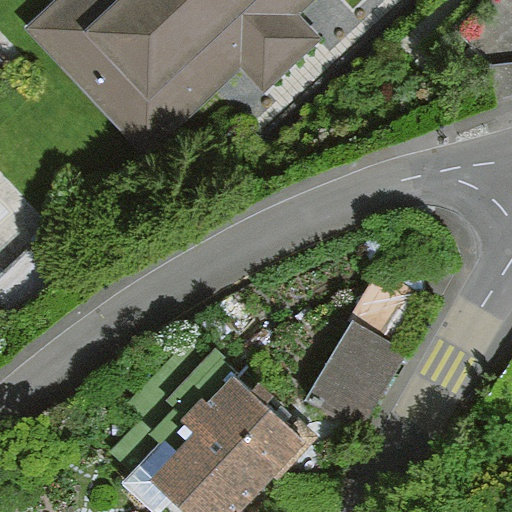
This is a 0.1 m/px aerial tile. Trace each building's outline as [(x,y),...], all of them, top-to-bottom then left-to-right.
[(59,0),(25,35),(144,154),(240,59),(265,85),(318,32),(300,14),(314,0),(59,0)] [(54,230),(0,276),(0,300),(13,316),(79,258),(54,230)] [(361,322),(313,400),(361,429),(409,352),(361,322)] [(220,348),(170,401),(177,408),(154,433),(164,443),(128,482),(160,511),(163,511),(178,496),(194,511),(239,511),(305,441),(239,379),(243,375),(227,360),(229,357),(220,348)] [(511,355),(478,403),(511,427),(511,355)]
